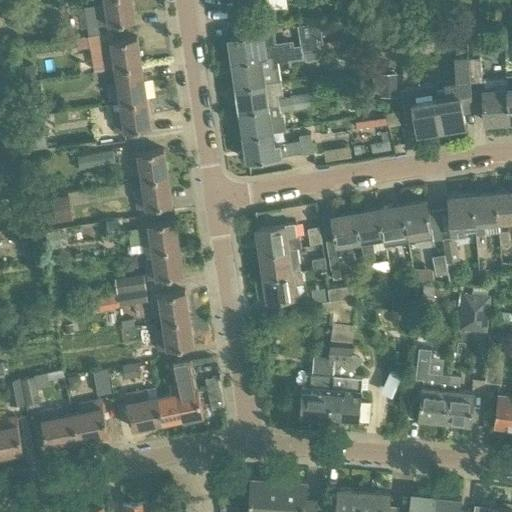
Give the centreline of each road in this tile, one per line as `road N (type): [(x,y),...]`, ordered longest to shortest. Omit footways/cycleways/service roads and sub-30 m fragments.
road 1 (residential): [(511,152),(215,199)]
road 2 (residential): [(0,490),(249,447)]
road 3 (residential): [(249,447),(215,199)]
road 4 (residential): [(511,465),(293,446)]
road 5 (residential): [(215,199),(185,0)]
